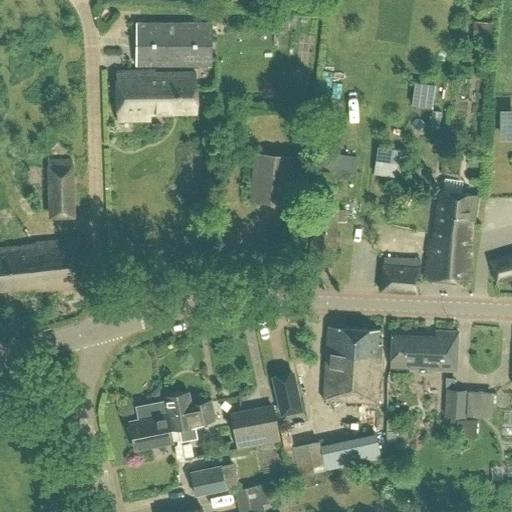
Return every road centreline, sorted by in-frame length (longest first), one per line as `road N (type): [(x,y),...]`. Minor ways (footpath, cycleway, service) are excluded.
road 1 (tertiary): [(99,329),(174,307),(244,300),(511,310)]
road 2 (unclassified): [(99,329),(94,47),(80,0)]
